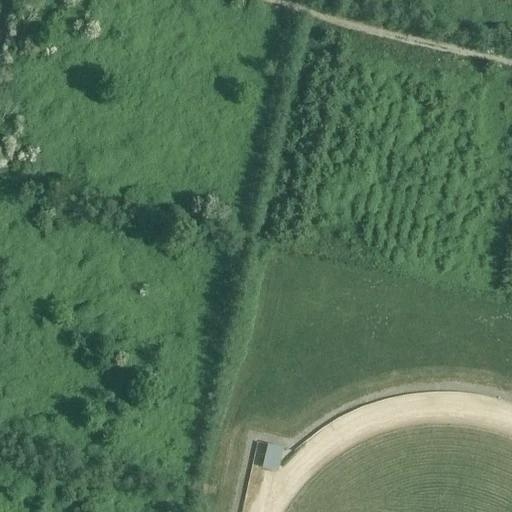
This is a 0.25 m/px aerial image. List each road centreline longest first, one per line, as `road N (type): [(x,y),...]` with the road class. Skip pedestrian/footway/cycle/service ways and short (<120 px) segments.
road 1 (track): [(180,511),(295,0)]
road 2 (track): [(511,399),(451,386),(402,390),(356,403),(291,444),(252,435),(235,511)]
